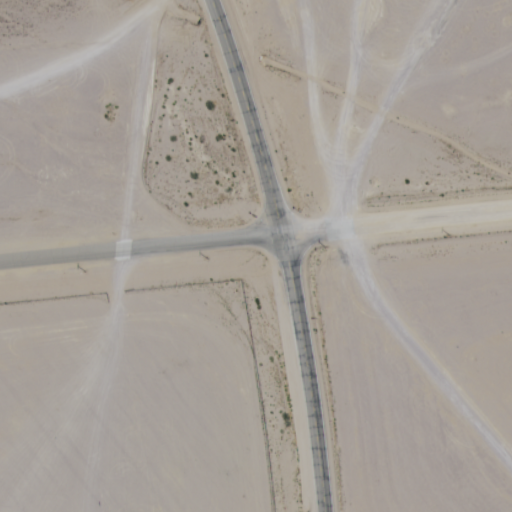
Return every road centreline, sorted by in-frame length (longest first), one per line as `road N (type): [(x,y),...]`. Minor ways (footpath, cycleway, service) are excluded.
road 1 (residential): [(210,0),(283,234),(324,511)]
road 2 (residential): [(0,262),(283,234)]
road 3 (residential): [(283,234),(511,210)]
